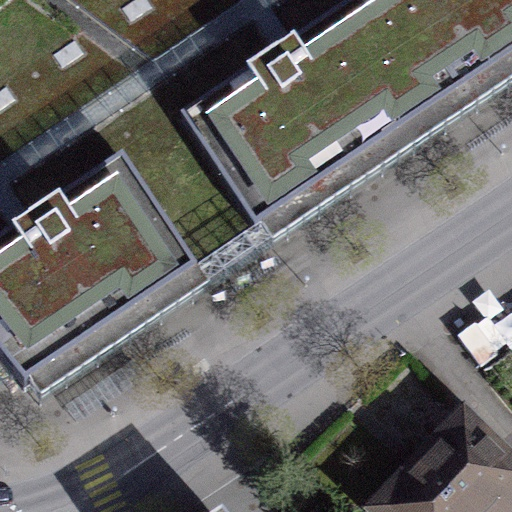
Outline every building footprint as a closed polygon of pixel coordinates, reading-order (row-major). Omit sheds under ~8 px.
[(0,0),(0,248),(120,166),(195,277),(255,237),(181,128),(372,0),(0,0)] [(511,0),(372,0),(181,128),(255,237),(511,66),(511,0)] [(120,166),(0,248),(0,366),(23,394),(195,277),(120,166)] [(0,399),(23,394),(0,366),(0,399)] [(133,367),(60,413),(74,434),(146,388),(133,367)] [(511,471),(464,426),(381,511),(493,511),(511,493),(511,471)]
